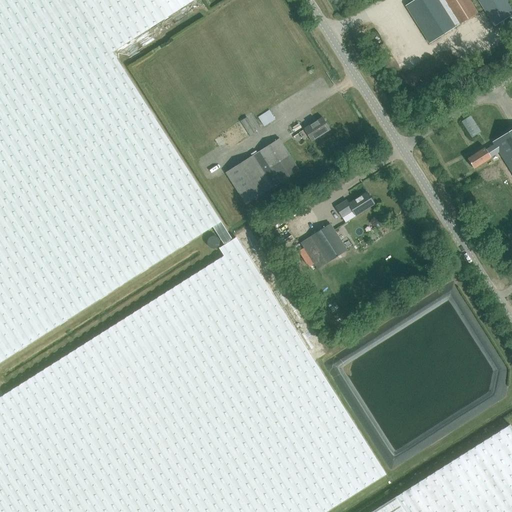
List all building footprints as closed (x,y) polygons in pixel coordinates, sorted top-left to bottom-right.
[(0,0),(0,363),(213,228),(220,239),(228,234),(228,233),(226,231),(184,165),(112,53),(194,0),(0,0)] [(477,13),(468,0),(414,0),(406,6),(429,43),(477,13)] [(511,0),(477,0),(494,26),(511,14),(511,0)] [(263,126),(275,119),(269,109),(257,116),(263,126)] [(472,138),(481,132),(470,116),(461,121),(472,138)] [(229,150),(245,140),(256,132),(247,117),(235,125),(236,126),(220,136),(224,143),(229,150)] [(311,141),(330,130),(322,118),(303,130),(304,130),(299,133),(303,140),(308,137),(311,141)] [(494,144),(486,150),(490,158),(499,152),(511,173),(511,130),(493,143),(494,144)] [(269,168),(289,155),(279,139),(259,151),(269,168)] [(490,158),(486,150),(485,148),(467,159),(473,169),(491,158),(490,158)] [(299,171),(289,155),(269,168),(259,151),(225,173),(245,205),(299,171)] [(210,176),(217,169),(208,160),(201,167),(210,176)] [(355,217),(374,204),(367,193),(343,208),(340,205),(335,208),(342,218),(352,212),(355,217)] [(311,237),(327,263),(347,251),(330,225),(311,237)] [(0,511),(326,511),(387,474),(317,366),(313,360),(235,238),(232,240),(230,237),(228,234),(220,239),(224,246),(219,250),(223,257),(85,344),(0,397),(0,511)] [(327,263),(311,237),(310,237),(300,243),(317,270),(327,263)] [(511,511),(511,429),(509,425),(371,511),(511,511)]
